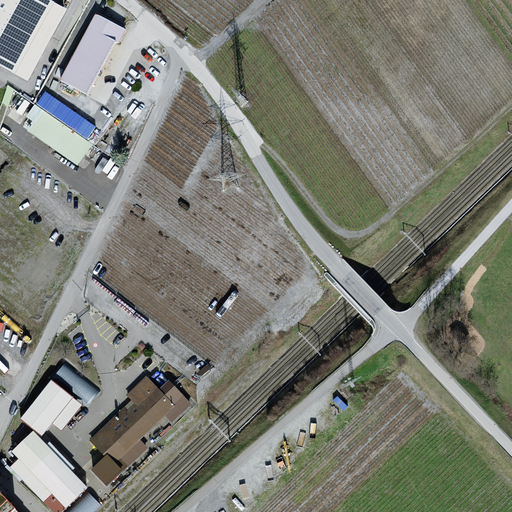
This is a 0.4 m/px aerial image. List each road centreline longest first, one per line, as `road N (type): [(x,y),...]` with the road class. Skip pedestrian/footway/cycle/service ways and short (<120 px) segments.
road 1 (unclassified): [(181,51),(311,236),(511,451)]
road 2 (track): [(511,204),(379,340),(187,511)]
road 3 (unclassified): [(181,51),(0,431)]
road 4 (track): [(244,136),(269,150),(331,224),(351,234),(384,219),(511,105)]
road 5 (unknown): [(70,290),(118,407)]
